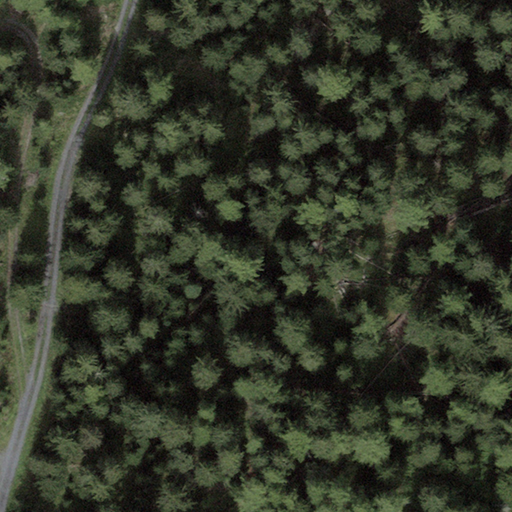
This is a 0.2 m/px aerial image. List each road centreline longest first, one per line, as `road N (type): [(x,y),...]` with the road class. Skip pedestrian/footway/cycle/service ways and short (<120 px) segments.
road 1 (track): [(0,511),(47,322),(62,186),(132,0)]
road 2 (track): [(0,24),(30,40),(35,76),(15,170),(12,298),(27,406)]
